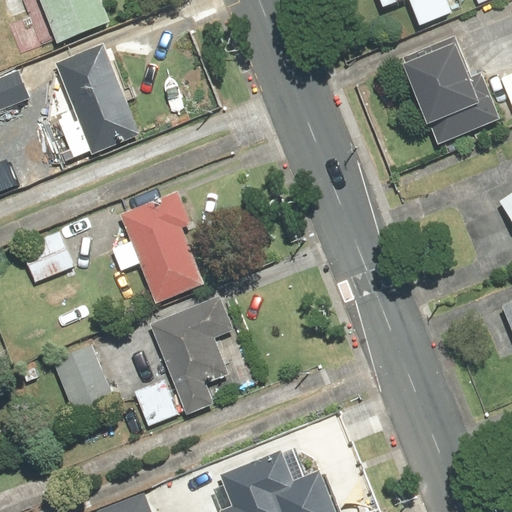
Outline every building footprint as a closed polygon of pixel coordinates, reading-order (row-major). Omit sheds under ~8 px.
[(3,0),(13,24),(35,16),(29,0),(3,0)] [(110,0),(44,0),(58,40),(117,19),(110,0)] [(388,0),(390,4),(400,0),(420,0),(429,24),(462,12),(457,0),(388,0)] [(504,0),(479,0),(484,10),(504,0)] [(471,27),(410,53),(449,145),(510,120),(471,27)] [(115,39),(62,60),(99,152),(152,131),(115,39)] [(24,70),(0,79),(0,115),(37,100),(24,70)] [(187,187),(127,211),(136,234),(117,242),(129,271),(148,263),(162,299),(215,278),(194,225),(201,222),(187,187)] [(91,220),(24,247),(39,283),(106,255),(91,220)] [(232,295),(157,325),(190,408),(222,396),(215,377),(236,369),(223,336),(244,328),(232,295)] [(99,339),(59,355),(82,413),(123,397),(99,339)] [(170,371),(139,383),(155,423),(186,411),(170,371)] [(0,431),(0,456),(9,453),(0,431)] [(226,509),(227,511),(348,511),(329,463),(301,475),(289,445),(224,471),(237,505),(226,509)] [(103,505),(105,511),(156,511),(149,489),(103,505)]
